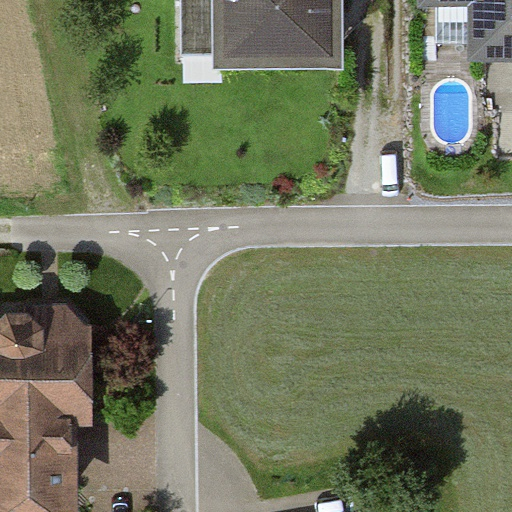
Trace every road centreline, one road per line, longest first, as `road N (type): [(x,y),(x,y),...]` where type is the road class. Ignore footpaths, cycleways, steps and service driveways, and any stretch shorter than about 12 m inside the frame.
road 1 (residential): [(179,511),(176,236),(511,232)]
road 2 (track): [(176,236),(0,236)]
